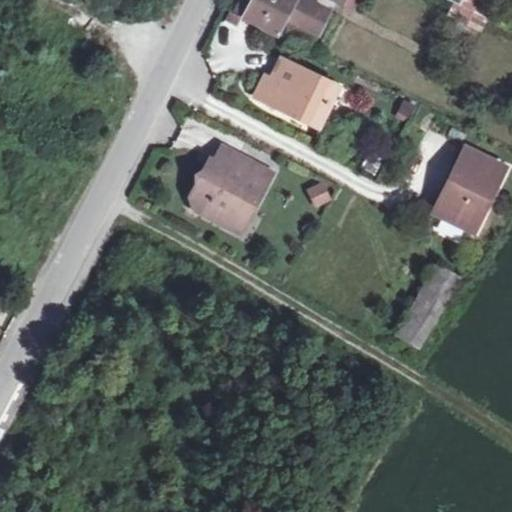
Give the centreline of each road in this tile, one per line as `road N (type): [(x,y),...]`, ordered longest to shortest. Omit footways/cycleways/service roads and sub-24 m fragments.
road 1 (track): [(100,192),(511,440)]
road 2 (tertiary): [(0,386),(200,0)]
